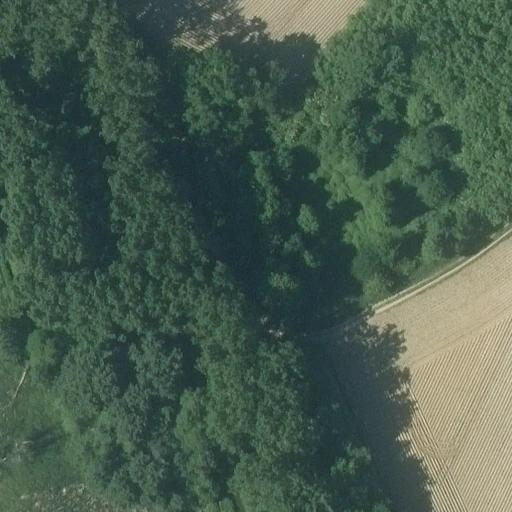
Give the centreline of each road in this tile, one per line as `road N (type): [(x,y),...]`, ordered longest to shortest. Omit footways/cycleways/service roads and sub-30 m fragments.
road 1 (track): [(29,0),(115,104),(262,320)]
road 2 (track): [(313,336),(456,267),(511,224)]
